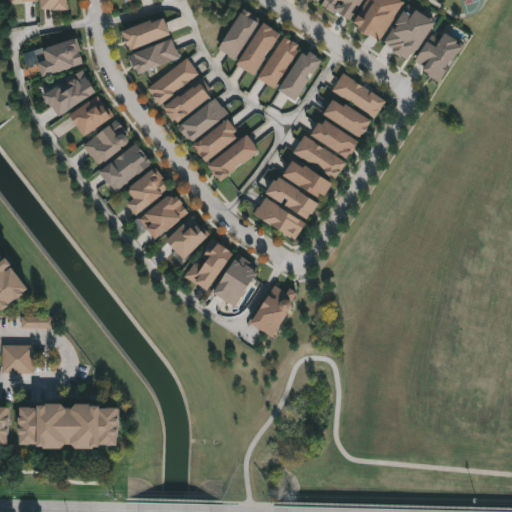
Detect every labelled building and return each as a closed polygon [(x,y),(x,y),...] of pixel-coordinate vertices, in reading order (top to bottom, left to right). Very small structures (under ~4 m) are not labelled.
[(66,0),(67,9),(40,9),(39,0),(66,0)] [(322,6),(325,0),(361,0),(350,21),(322,6)] [(353,24),(367,0),(400,0),(403,2),(380,41),(353,24)] [(382,42),(411,4),(436,24),(408,61),(382,42)] [(261,20),(235,60),(218,49),(244,9),(261,20)] [(170,36),(129,49),(123,31),(164,17),(170,36)] [(255,75),(238,65),(264,23),(280,33),(255,75)] [(427,40),(437,46),(444,32),(464,44),(442,81),(413,65),(427,40)] [(300,46),(275,89),(258,79),(283,36),(300,46)] [(38,62),(47,60),(43,48),(77,39),(83,64),(42,76),(38,62)] [(137,74),(130,55),(172,39),(179,58),(137,74)] [(297,101),(279,90),(305,48),(323,59),(297,101)] [(159,104),(147,87),(188,59),(199,76),(159,104)] [(96,93),(58,116),(44,94),(83,71),(96,93)] [(362,138),(324,115),(335,95),(331,93),(342,74),(385,100),(362,138)] [(211,97),(175,123),(164,108),(200,82),(211,97)] [(70,115),(98,96),(112,117),(84,136),(70,115)] [(190,142),(178,126),(216,99),(228,116),(190,142)] [(359,141),(348,159),(311,135),(322,118),(359,141)] [(194,146),(228,119),(241,135),(206,162),(194,146)] [(100,166),(84,146),(115,120),(131,140),(100,166)] [(220,181),(208,165),(248,136),(260,152),(220,181)] [(346,161),(323,200),(283,177),(294,157),(292,155),(303,136),(346,161)] [(116,192),(99,172),(135,144),(151,164),(116,192)] [(170,188),(136,215),(127,204),(135,198),(128,190),(154,168),(170,188)] [(267,193),(278,176),(319,204),(308,221),(267,193)] [(139,220),(172,193),(188,213),(155,240),(139,220)] [(254,214),(265,197),(306,223),(294,241),(254,214)] [(208,236),(184,260),(166,242),(190,218),(208,236)] [(185,277),(213,239),(234,254),(207,292),(185,277)] [(0,250),(5,257),(9,253),(14,260),(10,263),(28,286),(16,295),(15,294),(6,300),(8,302),(1,307),(0,306),(0,250)] [(259,270),(236,308),(214,294),(237,256),(259,270)] [(274,338),(251,326),(273,285),(296,297),(274,338)] [(35,373),(35,346),(4,346),(4,373),(35,373)] [(99,402),(99,405),(109,405),(109,407),(125,406),(126,424),(125,424),(125,427),(127,427),(127,434),(125,434),(125,444),(116,444),(116,445),(99,445),(99,448),(79,448),(79,444),(71,444),(71,448),(49,448),(49,446),(43,446),(43,443),(25,443),(25,434),(23,434),(25,406),(45,406),(45,404),(52,404),(52,402),(70,403),(72,406),(80,407),(83,402),(99,402)] [(0,405),(0,448),(12,448),(12,406),(0,405)]
